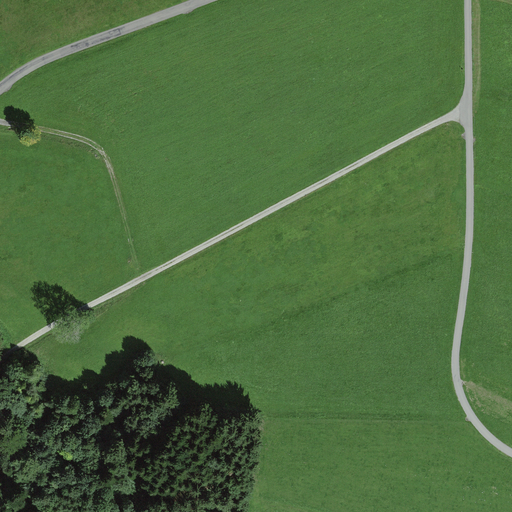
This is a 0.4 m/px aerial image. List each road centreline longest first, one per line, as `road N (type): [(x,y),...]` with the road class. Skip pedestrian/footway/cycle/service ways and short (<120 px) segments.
road 1 (track): [(0,360),(468,108)]
road 2 (track): [(511,451),(483,430),(457,381),(471,218),(469,0)]
road 3 (track): [(139,283),(107,157),(89,141),(0,120)]
road 4 (residential): [(196,0),(29,64),(0,90)]
